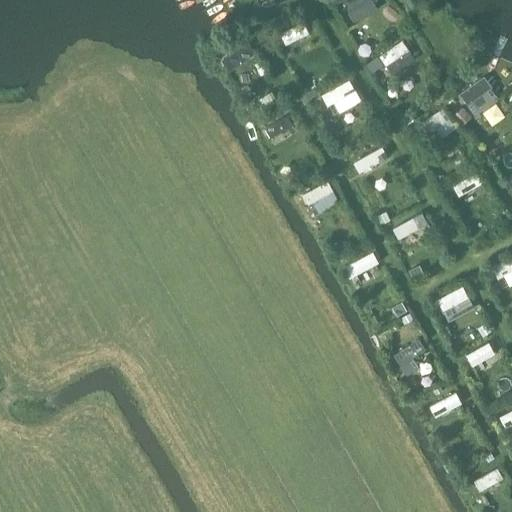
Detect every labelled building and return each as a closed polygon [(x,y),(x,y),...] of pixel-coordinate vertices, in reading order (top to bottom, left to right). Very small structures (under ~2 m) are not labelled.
[(355,23),(378,10),(372,0),(346,0),(343,2),(355,23)] [(377,58),(367,65),(373,73),(383,66),(377,58)] [(485,78),(461,96),(476,116),(500,98),(485,78)] [(317,89),(301,98),(305,105),(310,102),(311,103),(321,97),(321,96),(317,89)] [(272,93),(262,98),(267,107),(278,102),(272,93)] [(286,102),(277,107),(283,116),(291,111),(286,102)] [(463,108),(453,117),(462,126),(471,118),(463,108)] [(443,109),(421,121),(433,142),(454,129),(443,109)] [(289,115),(266,128),(272,138),(295,125),(289,115)] [(381,133),(371,139),(375,146),(385,140),(381,133)] [(384,146),(355,162),(361,173),(390,157),(384,146)] [(453,185),(462,197),(484,181),(475,169),(453,185)] [(314,214),(340,203),(330,181),(305,192),(314,214)] [(448,185),(441,189),(446,197),(453,193),(448,185)] [(386,212),(378,217),(382,225),(391,221),(386,212)] [(423,212),(394,226),(400,238),(429,225),(423,212)] [(351,276),(381,263),(376,252),(346,265),(351,276)] [(420,266),(409,271),(413,280),(424,274),(420,266)] [(450,321),(476,307),(464,285),(438,299),(450,321)] [(402,303),(392,308),(397,317),(407,311),(402,303)] [(486,324),(478,329),(483,337),(492,332),(486,324)] [(420,339),(396,354),(409,375),(422,367),(416,357),(427,350),(420,339)] [(494,340),(467,354),(472,365),(500,351),(494,340)] [(434,404),(439,414),(460,404),(455,394),(434,404)] [(511,412),(501,418),(508,430),(511,427),(511,412)] [(491,451),(485,455),(489,462),(495,459),(491,451)] [(500,468),(476,479),(480,490),(505,479),(500,468)]
